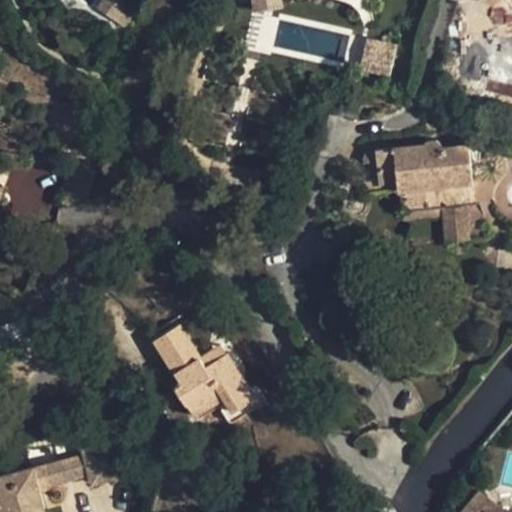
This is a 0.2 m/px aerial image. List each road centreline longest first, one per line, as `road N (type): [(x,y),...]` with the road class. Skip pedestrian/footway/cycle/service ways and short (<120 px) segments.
road 1 (residential): [(0,404),(32,381),(38,305),(85,236),(145,212),(190,239),(397,511)]
road 2 (unknown): [(434,0),(406,104),(318,157),(286,253),(245,314)]
road 3 (residential): [(411,511),(511,371)]
